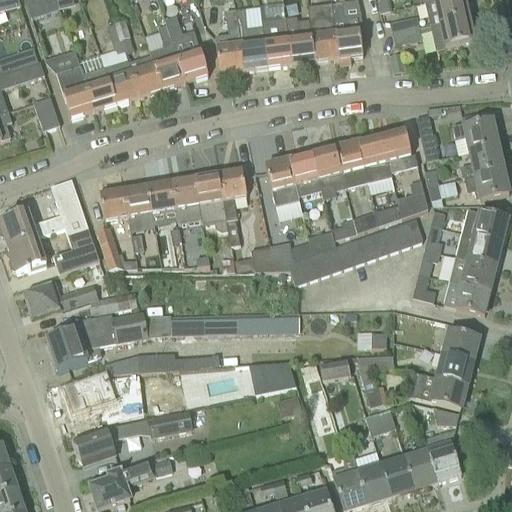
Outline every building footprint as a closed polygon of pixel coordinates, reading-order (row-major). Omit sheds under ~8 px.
[(0,16),(19,12),(15,0),(5,0),(0,1),(0,16)] [(56,10),(52,0),(32,0),(23,2),(31,25),(57,16),(56,10)] [(71,6),(69,0),(52,0),(56,10),(71,6)] [(462,0),(459,0),(434,6),(424,9),(430,32),(468,23),(462,0)] [(383,4),(377,8),(380,19),(389,17),(386,4),(383,4)] [(332,16),(338,65),(339,72),(350,71),(349,64),(362,62),(359,36),(362,36),(360,21),(343,23),(342,14),(332,15),(332,16)] [(247,35),(246,30),(244,15),(233,16),(240,51),(244,77),(267,74),(262,33),(247,35)] [(233,16),(228,17),(224,17),(227,41),(215,42),(219,80),(244,77),(240,51),(233,16)] [(332,16),(321,17),(322,25),(309,26),(314,68),(338,65),(332,16)] [(391,41),(419,35),(416,23),(389,29),(391,41)] [(474,48),(468,23),(430,32),(436,57),(474,48)] [(207,83),(193,38),(180,42),(175,24),(164,27),(165,31),(184,90),(207,83)] [(296,24),(285,25),(291,71),(314,68),(309,26),(297,28),(296,24)] [(291,71),(285,25),(261,28),(262,33),(267,74),(291,71)] [(133,57),(128,43),(123,26),(113,29),(119,44),(125,59),(133,57)] [(113,29),(107,31),(112,48),(114,56),(116,62),(125,59),(119,44),(113,29)] [(157,33),(162,48),(162,54),(149,58),(150,62),(161,97),(184,90),(165,31),(157,33)] [(419,35),(391,41),(394,52),(421,46),(419,35)] [(14,76),(37,68),(32,53),(9,61),(14,76)] [(161,97),(150,62),(128,69),(138,104),(161,97)] [(127,66),(104,74),(116,111),(138,104),(128,69),(127,66)] [(14,76),(0,80),(0,120),(7,118),(0,96),(0,95),(44,81),(39,67),(37,68),(14,76)] [(81,81),(79,73),(55,81),(70,126),(93,118),(85,93),(81,81)] [(116,111),(104,74),(81,81),(85,93),(93,118),(116,111)] [(59,132),(50,104),(33,110),(42,138),(59,132)] [(11,128),(7,118),(0,120),(0,146),(9,144),(4,130),(11,128)] [(469,158),(497,151),(491,127),(478,130),(475,120),(461,124),(462,129),(451,132),(455,147),(466,144),(469,158)] [(415,125),(425,168),(438,165),(427,122),(415,125)] [(388,140),(380,142),(390,180),(402,177),(399,165),(411,162),(403,132),(392,135),(388,140)] [(380,142),(357,148),(368,190),(391,184),(390,180),(380,142)] [(368,190),(357,148),(334,154),(345,196),(368,190)] [(469,158),(472,171),(459,174),(462,185),(463,184),(502,175),(497,151),(469,158)] [(334,154),(311,160),(317,186),(320,198),(332,195),(333,199),(345,196),(334,154)] [(311,160),(288,166),(294,192),(317,186),(311,160)] [(298,209),(288,166),(264,172),(275,214),(298,209)] [(502,175),(463,184),(466,199),(478,197),(480,206),(508,200),(502,175)] [(427,192),(437,190),(434,176),(424,178),(427,192)] [(241,177),(217,181),(225,229),(230,253),(239,252),(234,227),(237,226),(233,205),(246,203),(241,177)] [(217,181),(194,185),(198,211),(202,233),(212,231),(225,229),(217,181)] [(198,211),(194,185),(170,189),(175,215),(198,211)] [(175,215),(170,189),(147,193),(151,219),(175,215)] [(440,205),(437,190),(427,192),(430,207),(440,205)] [(147,193),(123,197),(128,223),(151,219),(147,193)] [(109,194),(98,196),(104,227),(128,223),(123,197),(115,198),(109,194)] [(87,236),(81,218),(75,199),(54,206),(59,222),(31,232),(26,215),(8,221),(8,223),(0,226),(0,241),(2,243),(3,243),(7,254),(36,243),(64,234),(67,243),(87,236)] [(396,206),(397,211),(400,224),(426,215),(422,199),(396,206)] [(397,211),(374,218),(377,232),(400,224),(397,211)] [(467,216),(461,240),(501,250),(507,226),(467,216)] [(352,224),(351,224),(355,239),(377,232),(374,218),(352,226),(352,224)] [(429,233),(440,235),(444,220),(433,218),(429,233)] [(355,239),(351,224),(340,228),(341,232),(329,235),(330,239),(332,247),(355,239)] [(403,230),(410,252),(421,249),(422,246),(415,226),(403,230)] [(403,230),(391,234),(399,256),(410,252),(403,230)] [(440,235),(429,233),(426,246),(436,249),(440,235)] [(123,275),(108,234),(95,239),(107,276),(123,275)] [(399,256),(391,234),(380,238),(387,260),(399,256)] [(181,249),(178,235),(170,236),(173,251),(181,249)] [(67,243),(72,256),(53,263),(59,281),(97,267),(87,236),(67,243)] [(387,260),(380,238),(368,242),(376,264),(387,260)] [(334,254),(332,247),(330,239),(308,244),(312,262),(322,258),(333,254),(334,254)] [(461,240),(455,264),(495,274),(501,250),(461,240)] [(131,243),(133,258),(142,256),(140,241),(131,243)] [(368,242),(356,246),(364,268),(376,264),(368,242)] [(36,243),(7,254),(11,265),(10,266),(8,269),(10,276),(14,277),(15,277),(16,280),(26,276),(27,279),(45,273),(44,270),(45,270),(36,243)] [(356,246),(345,250),(352,272),(364,268),(356,246)] [(287,270),(293,268),(289,249),(269,253),(274,278),(289,278),(287,270)] [(345,250),(334,254),(333,254),(341,276),(352,272),(345,250)] [(274,278),(269,253),(250,257),(254,278),(274,278)] [(341,276),(333,254),(322,258),(329,280),(341,276)] [(423,256),(417,280),(428,283),(434,258),(423,256)] [(322,258),(312,262),(310,262),(318,284),(329,280),(322,258)] [(318,284),(310,262),(299,266),(306,288),(318,284)] [(207,263),(195,265),(196,273),(209,272),(207,263)] [(232,264),(220,265),(221,279),(234,278),(232,264)] [(495,274),(455,264),(449,288),(489,298),(495,274)] [(299,266),(293,268),(287,270),(289,278),(294,292),(306,288),(299,266)] [(428,283),(417,280),(411,304),(433,310),(435,299),(425,297),(428,283)] [(489,298),(449,288),(443,312),(483,322),(489,298)] [(59,305),(54,290),(23,300),(32,325),(95,304),(92,294),(59,305)] [(133,299),(91,307),(93,322),(136,313),(133,299)] [(294,339),(294,318),(170,322),(171,343),(294,339)] [(170,322),(143,323),(143,319),(111,324),(111,321),(73,328),(75,335),(45,345),(56,378),(100,364),(98,354),(147,345),(147,343),(171,343),(170,322)] [(448,337),(442,361),(472,368),(478,344),(448,337)] [(386,340),(371,340),(371,354),(386,354),(386,340)] [(184,377),(212,373),(212,362),(174,364),(174,360),(137,363),(137,366),(119,367),(102,373),(103,383),(119,381),(127,381),(140,380),(184,377)] [(442,361),(437,384),(466,391),(472,368),(442,361)] [(380,363),(357,364),(358,374),(381,374),(380,363)] [(350,383),(347,367),(318,372),(321,389),(350,383)] [(412,378),(409,389),(406,402),(460,415),(466,391),(437,384),(436,385),(421,381),(421,380),(412,378)] [(84,392),(64,399),(73,426),(82,423),(83,427),(91,424),(90,421),(140,404),(140,380),(127,381),(103,383),(82,384),(84,392)] [(377,394),(364,397),(369,414),(382,410),(377,394)] [(300,419),(297,402),(276,407),(280,424),(300,419)] [(455,432),(458,422),(458,421),(431,414),(436,432),(455,432)] [(365,425),(371,443),(395,435),(389,417),(365,425)] [(150,446),(191,437),(187,419),(146,427),(150,446)] [(136,430),(104,436),(73,447),(78,459),(77,462),(79,468),(81,469),(82,472),(114,461),(109,446),(138,440),(136,430)] [(452,437),(423,446),(423,447),(427,459),(436,489),(460,481),(450,451),(454,437),(452,437)] [(0,450),(0,476),(9,474),(1,450),(0,450)] [(208,466),(205,454),(183,460),(187,472),(208,466)] [(436,489),(427,459),(404,466),(413,496),(436,489)] [(357,480),(358,480),(352,460),(342,463),(343,474),(331,478),(341,511),(362,511),(367,511),(357,480)] [(150,468),(140,471),(108,482),(109,486),(90,493),(96,511),(109,511),(128,505),(124,494),(145,486),(171,478),(167,464),(150,469),(150,468)] [(404,466),(381,473),(390,503),(413,496),(404,466)] [(381,473),(358,480),(357,480),(367,511),(390,503),(381,473)] [(9,474),(0,476),(0,501),(17,496),(9,474)] [(293,484),(296,493),(311,488),(308,479),(293,484)] [(282,486),(271,489),(273,499),(285,496),(282,486)] [(273,499),(271,489),(259,492),(262,502),(273,499)] [(234,493),(223,496),(225,506),(237,502),(234,493)] [(22,511),(17,496),(0,501),(0,511),(22,511)] [(225,506),(223,496),(211,499),(214,509),(225,506)] [(329,511),(325,499),(301,506),(303,511),(329,511)]
